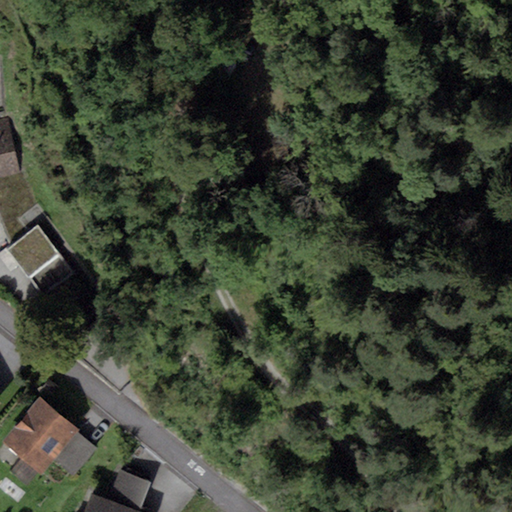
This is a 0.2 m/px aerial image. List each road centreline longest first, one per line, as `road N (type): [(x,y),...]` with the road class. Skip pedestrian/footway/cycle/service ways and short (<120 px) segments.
road 1 (track): [(406,511),(253,346),(184,195),(186,91),(211,0)]
road 2 (residential): [(0,311),(256,511)]
